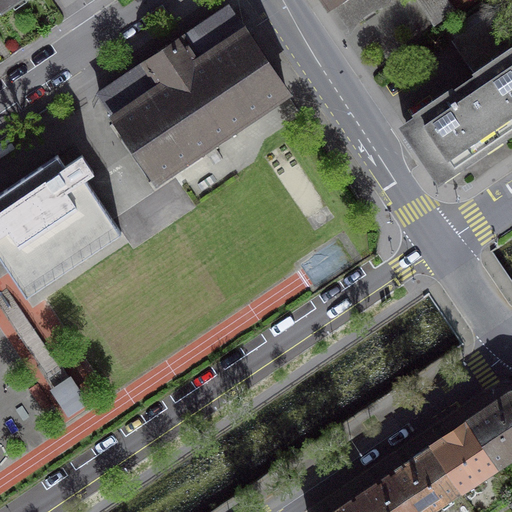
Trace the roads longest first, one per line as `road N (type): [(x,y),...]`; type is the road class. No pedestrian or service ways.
road 1 (tertiary): [(438,244),(33,511)]
road 2 (tertiary): [(276,0),(438,244)]
road 3 (residential): [(273,511),(511,345)]
road 4 (residential): [(0,100),(149,0)]
road 5 (tertiary): [(438,244),(511,342)]
